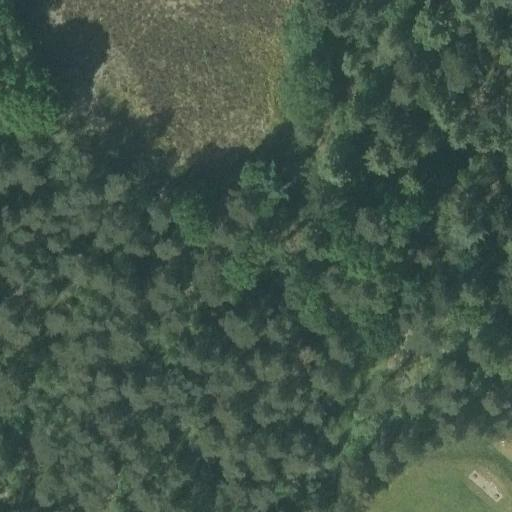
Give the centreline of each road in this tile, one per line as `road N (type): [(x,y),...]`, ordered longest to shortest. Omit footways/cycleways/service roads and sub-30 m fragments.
road 1 (track): [(511,372),(310,300),(210,241),(0,81)]
road 2 (track): [(363,320),(324,511)]
